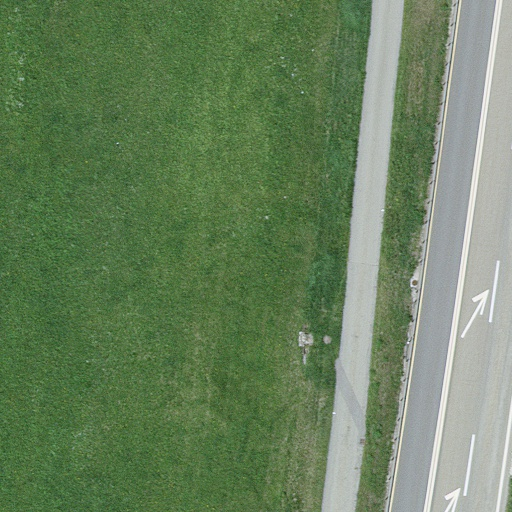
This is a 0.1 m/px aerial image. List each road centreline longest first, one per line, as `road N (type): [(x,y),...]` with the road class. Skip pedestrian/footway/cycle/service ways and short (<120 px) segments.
road 1 (unclassified): [(337,511),(386,0)]
road 2 (primary): [(445,511),(511,38)]
